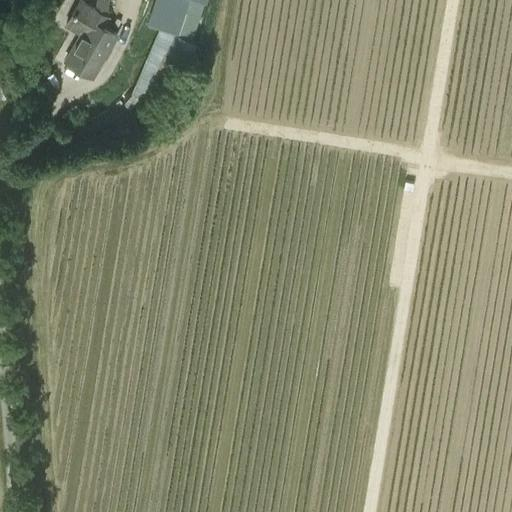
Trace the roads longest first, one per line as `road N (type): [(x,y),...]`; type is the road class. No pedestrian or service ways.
road 1 (track): [(368,511),(451,0)]
road 2 (track): [(511,171),(222,123)]
road 3 (unclassified): [(15,511),(0,343)]
